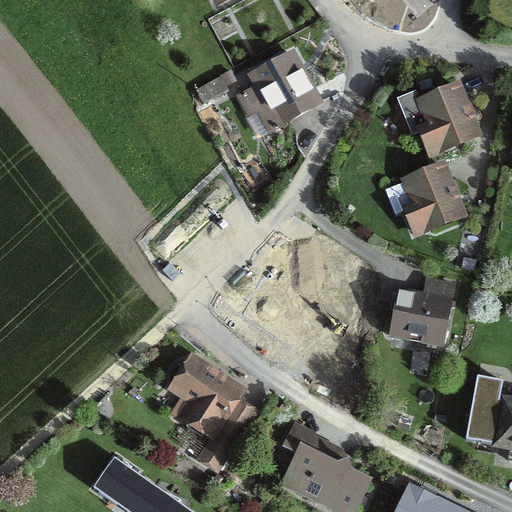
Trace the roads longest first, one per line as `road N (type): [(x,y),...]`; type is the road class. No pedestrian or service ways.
road 1 (residential): [(509,511),(265,375),(187,310),(295,197),(361,85),(377,41)]
road 2 (track): [(0,480),(187,310)]
